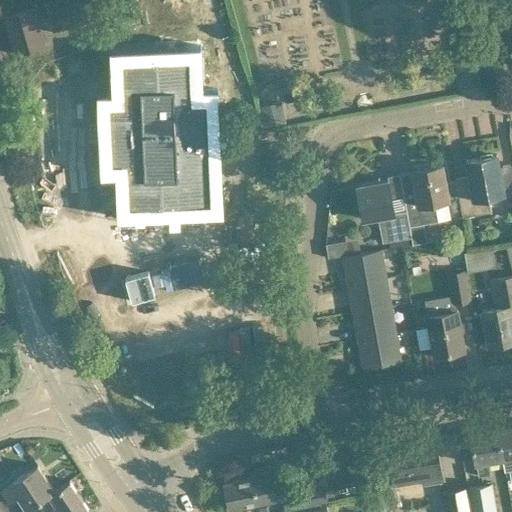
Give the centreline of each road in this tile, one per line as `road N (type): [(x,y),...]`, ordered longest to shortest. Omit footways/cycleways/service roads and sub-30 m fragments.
road 1 (residential): [(323,418),(304,313),(327,138),(342,129),(511,103)]
road 2 (residential): [(323,418),(511,385)]
road 3 (residential): [(146,481),(255,432),(323,418)]
road 4 (tertiary): [(23,285),(35,350),(60,402)]
road 5 (tertiary): [(84,389),(23,285)]
